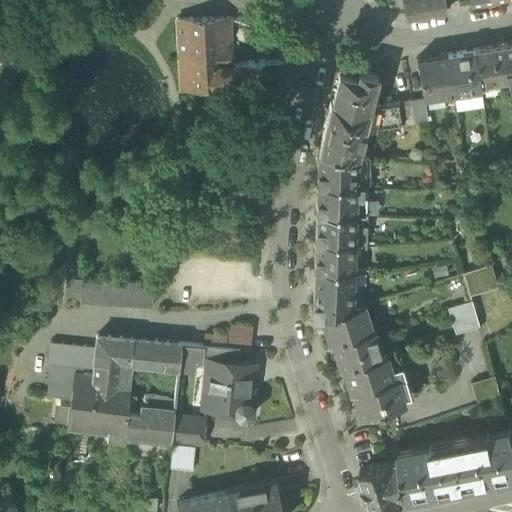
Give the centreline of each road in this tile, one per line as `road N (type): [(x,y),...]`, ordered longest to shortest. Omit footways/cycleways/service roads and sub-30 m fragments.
road 1 (residential): [(325,19),(283,251),(287,326),(341,511)]
road 2 (residential): [(325,19),(387,38),(511,21)]
